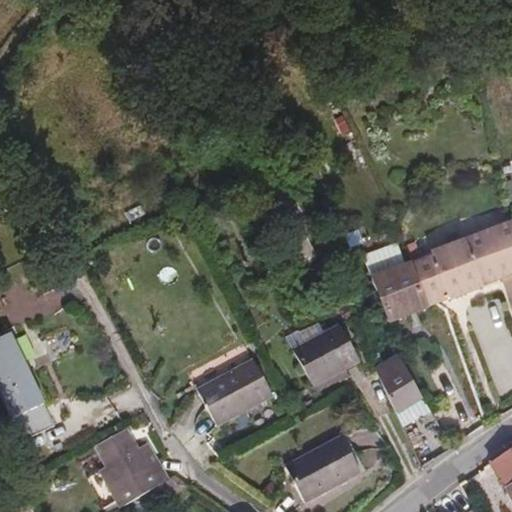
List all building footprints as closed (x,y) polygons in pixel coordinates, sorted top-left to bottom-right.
[(428,271),(417,277),(430,308),(442,303),(511,276),(511,222),(431,255),(436,268),(428,271)] [(377,293),(389,325),(430,308),(417,277),(412,264),(407,267),(397,242),(363,255),(372,280),(377,293)] [(417,277),(428,271),(417,243),(406,248),(412,264),(417,277)] [(377,293),(352,302),(365,340),(381,335),(378,329),(389,326),(389,325),(377,293)] [(339,326),(306,345),(325,383),(360,363),(339,326)] [(11,337),(0,342),(0,395),(12,419),(24,413),(43,404),(11,337)] [(325,383),(306,345),(293,352),(313,389),(325,383)] [(399,355),(377,370),(398,415),(424,400),(399,355)] [(198,391),(218,428),(273,399),(253,361),(198,391)] [(53,426),(43,404),(24,413),(35,435),(53,426)] [(24,413),(12,419),(23,442),(35,435),(24,413)] [(129,480),(149,470),(130,438),(100,454),(117,486),(129,480)] [(341,438),(285,468),(306,505),(361,476),(341,438)] [(511,450),(491,464),(508,489),(505,492),(511,502),(511,450)] [(160,464),(149,470),(129,480),(139,497),(149,491),(169,480),(160,464)] [(175,476),(169,480),(149,491),(159,507),(190,487),(175,476)]
